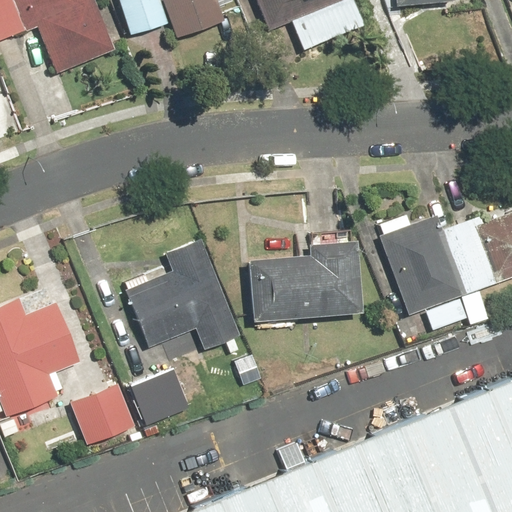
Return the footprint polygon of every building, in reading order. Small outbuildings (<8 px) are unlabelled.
[(0,0),(0,40),(33,26),(53,73),(112,48),(91,0),(0,0)] [(115,0),(128,33),(166,20),(172,36),(219,18),(212,0),(115,0)] [(298,50),(357,26),(346,0),(251,0),(264,32),(287,22),(298,50)] [(473,291),(511,277),(511,211),(479,224),(477,216),(436,231),(431,215),(407,224),(403,214),(372,225),(405,316),(421,311),(428,331),(463,318),(456,298),(459,296),(465,311),(478,306),(473,291)] [(169,271),(121,288),(143,348),(192,330),(199,350),(235,337),(199,239),(162,253),(169,271)] [(303,255),(242,259),(246,321),(355,313),(349,239),(302,242),(303,255)] [(17,299),(0,305),(0,412),(1,416),(57,395),(55,391),(62,389),(54,369),(76,361),(52,301),(22,313),(17,299)] [(168,367),(126,384),(143,424),(184,408),(168,367)] [(511,511),(511,377),(511,374),(172,511),(511,511)] [(113,382),(64,401),(81,446),(131,427),(113,382)]
